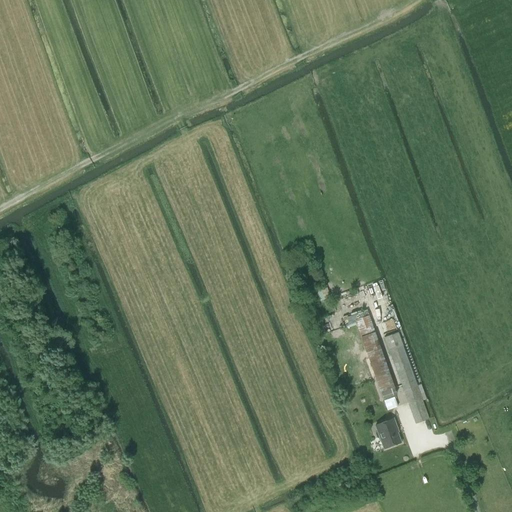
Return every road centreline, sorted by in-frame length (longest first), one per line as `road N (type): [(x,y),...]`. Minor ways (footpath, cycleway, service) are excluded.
road 1 (track): [(418,0),(177,118)]
road 2 (track): [(187,143),(177,118),(0,210)]
